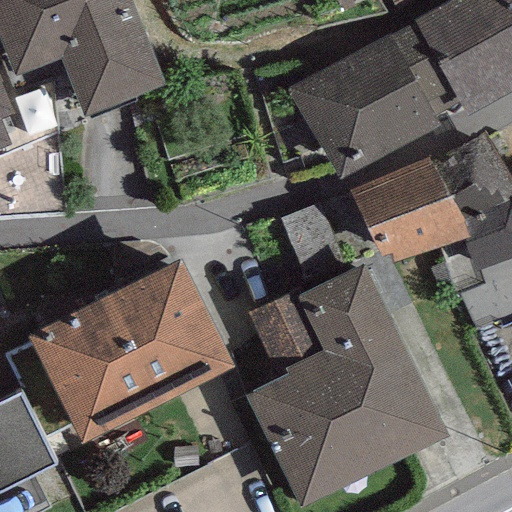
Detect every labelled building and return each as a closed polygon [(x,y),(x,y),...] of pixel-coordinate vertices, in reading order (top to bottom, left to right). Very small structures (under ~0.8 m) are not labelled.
[(0,0),(0,40),(14,76),(61,59),(84,117),(163,84),(130,0),(0,0)] [(511,0),(450,0),(412,22),(413,25),(457,102),(464,116),(511,89),(511,0)] [(413,25),(392,37),(435,114),(457,102),(413,25)] [(390,32),(290,86),(340,180),(441,126),(435,114),(392,37),(390,32)] [(0,149),(10,145),(0,121),(0,120),(13,115),(0,83),(0,149)] [(511,180),(484,132),(433,160),(463,222),(511,199),(511,180)] [(430,154),(349,191),(379,258),(389,255),(394,263),(463,238),(470,236),(463,222),(433,160),(430,154)] [(511,199),(463,222),(470,236),(463,238),(475,271),(511,258),(511,199)] [(179,259),(27,337),(81,441),(232,364),(179,259)] [(363,264),(299,294),(324,349),(285,367),(289,375),(278,380),(248,394),(301,506),(446,437),(363,264)] [(246,313),(278,380),(289,375),(285,367),(324,349),(299,294),(296,289),(246,313)] [(0,489),(56,462),(0,352),(0,489)] [(248,511),(231,470),(133,511),(248,511)]
